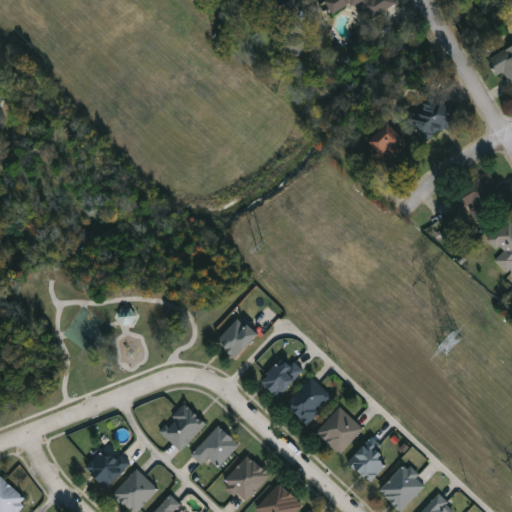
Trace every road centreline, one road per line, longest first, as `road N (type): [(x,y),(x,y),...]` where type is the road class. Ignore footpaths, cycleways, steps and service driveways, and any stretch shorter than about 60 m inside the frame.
road 1 (residential): [(0,442),(144,387),(200,376)]
road 2 (residential): [(347,511),(200,376)]
road 3 (residential): [(422,0),(511,148)]
road 4 (residential): [(400,213),(437,177),(503,134)]
